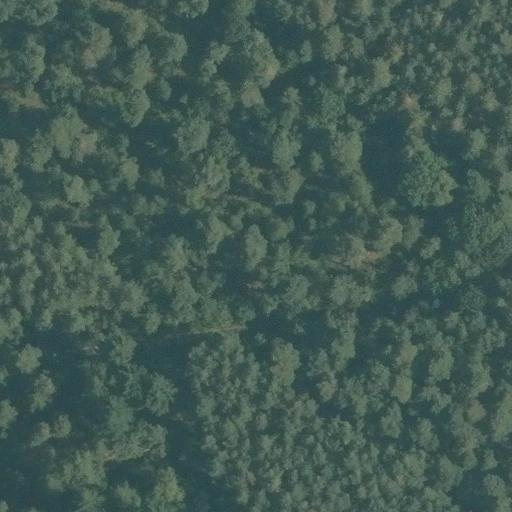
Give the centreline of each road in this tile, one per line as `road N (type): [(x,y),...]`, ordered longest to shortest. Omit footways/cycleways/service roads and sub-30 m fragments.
road 1 (track): [(511,266),(421,300),(0,368)]
road 2 (track): [(252,0),(354,129),(511,215)]
road 3 (track): [(197,332),(0,201)]
